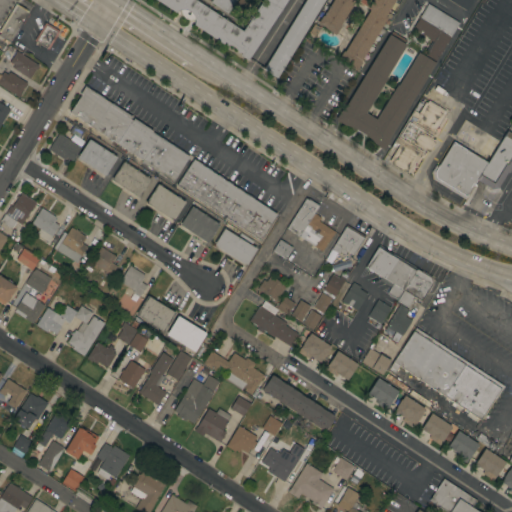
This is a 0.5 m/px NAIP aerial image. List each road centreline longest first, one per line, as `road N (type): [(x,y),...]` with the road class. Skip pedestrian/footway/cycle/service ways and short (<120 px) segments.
road 1 (primary): [(97,27),(416,238),(511,276)]
road 2 (primary): [(511,247),(425,210),(226,78)]
road 3 (residential): [(0,341),(257,511)]
road 4 (residential): [(0,193),(112,3)]
road 5 (residential): [(18,163),(199,280)]
